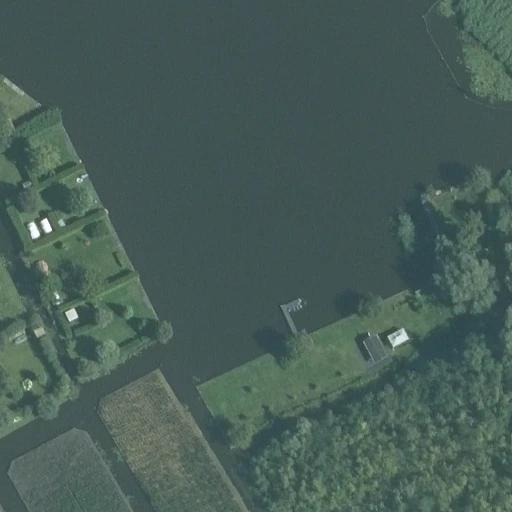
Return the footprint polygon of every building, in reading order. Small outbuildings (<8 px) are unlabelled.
[(25,192),(32,188),(29,183),(22,187),(25,192)] [(66,230),(62,222),(57,224),(61,232),(66,230)] [(74,312),(65,316),(69,325),(78,321),(74,312)] [(42,330),(33,334),(37,342),(45,338),(42,330)] [(388,359),(377,338),(363,345),(374,366),(388,359)]
